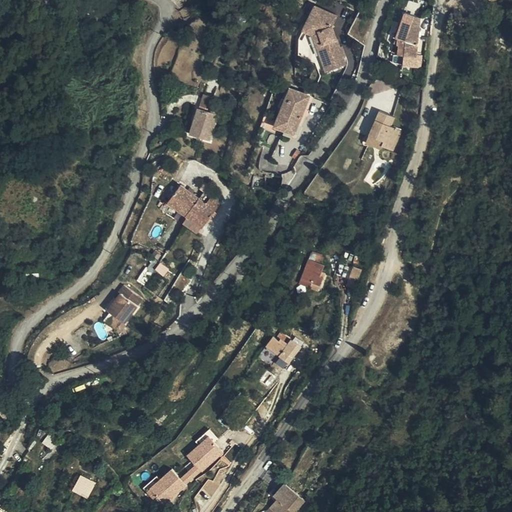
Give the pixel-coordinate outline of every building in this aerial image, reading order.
[(311,0),(303,19),(311,23),(316,5),(333,11),(334,10),(331,8),(311,0)] [(315,38),(320,51),(330,27),(329,23),(333,11),(316,5),(311,23),(315,25),(320,37),(315,38)] [(403,34),(402,50),(415,51),(419,10),(405,5),(394,30),(403,34)] [(300,25),(309,30),(311,23),(303,19),(300,25)] [(309,30),(308,32),(317,58),(320,51),(315,38),(320,37),(315,25),(311,23),(309,30)] [(320,51),(324,64),(340,58),(337,50),(341,49),(337,38),(333,39),(330,27),(320,51)] [(396,49),(402,50),(403,34),(394,30),(392,36),(396,38),(396,49)] [(285,119),(301,89),(287,83),(273,114),(285,119)] [(304,91),(301,89),(285,119),(292,121),(304,91)] [(372,134),(370,138),(383,144),(392,124),(381,119),(384,110),(369,103),(359,127),(372,134)] [(219,115),(200,108),(190,131),(209,138),(219,115)] [(271,119),(282,125),(285,119),(273,114),(271,119)] [(261,126),(270,130),(274,122),(265,118),(261,126)] [(285,119),(282,125),(289,128),(292,121),(285,119)] [(369,141),(370,138),(372,134),(359,127),(356,135),(369,141)] [(262,181),(276,183),(277,165),(262,164),(262,169),(262,181)] [(166,205),(186,218),(181,224),(199,235),(219,203),(210,197),(207,202),(179,184),(166,205)] [(309,279),(317,282),(322,274),(317,272),(323,261),(307,253),(296,277),(307,283),(309,279)] [(355,268),(354,267),(348,263),(344,271),(351,276),(355,268)] [(346,286),(351,276),(344,271),(339,282),(346,286)] [(126,319),(144,295),(124,280),(119,287),(121,289),(109,306),(114,310),(123,316),(126,319)] [(123,316),(114,310),(109,319),(117,324),(123,316)] [(265,329),(254,345),(267,355),(271,350),(280,357),(294,339),(284,333),(281,336),(276,332),(273,335),(265,329)] [(147,491),(164,508),(223,451),(206,434),(185,455),(194,465),(180,478),(171,468),(147,491)] [(72,491),(88,498),(95,482),(80,475),(72,491)] [(274,497),(266,506),(271,510),(269,511),(288,511),(301,499),(282,481),(271,493),(274,497)]
